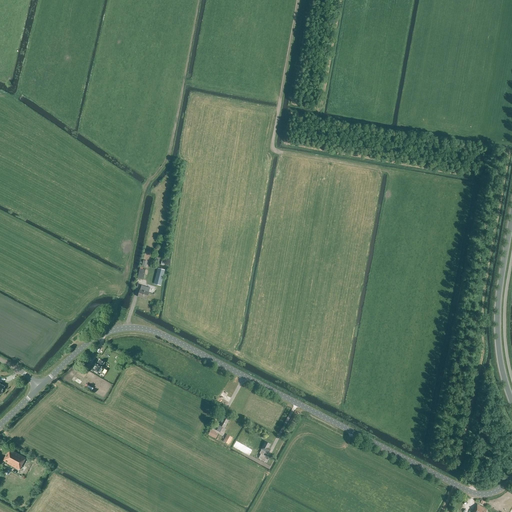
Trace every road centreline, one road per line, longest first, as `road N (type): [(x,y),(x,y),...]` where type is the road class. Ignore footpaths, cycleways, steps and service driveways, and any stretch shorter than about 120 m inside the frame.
road 1 (unclassified): [(511,479),(470,494),(153,333),(94,339),(41,388)]
road 2 (secondary): [(511,402),(497,339),(511,214)]
